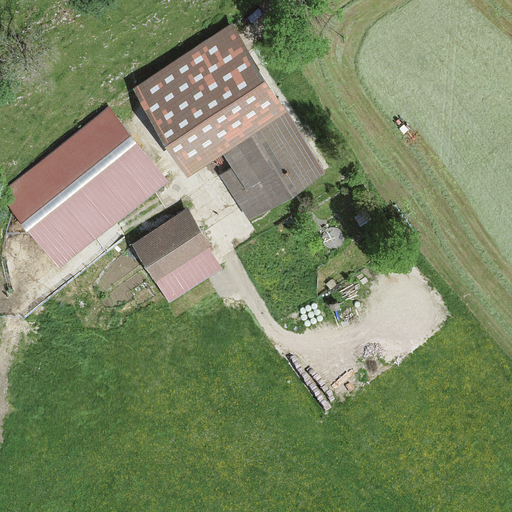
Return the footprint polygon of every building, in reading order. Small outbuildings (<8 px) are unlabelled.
[(233,21),(134,85),(188,167),(222,146),(287,103),(233,21)] [(287,103),(222,146),(234,164),(220,173),(248,217),(327,167),(287,103)] [(167,177),(109,106),(2,192),(60,264),(167,177)] [(187,206),(130,243),(153,278),(156,276),(207,243),(210,241),(187,206)] [(207,243),(156,276),(170,296),(220,264),(207,243)]
